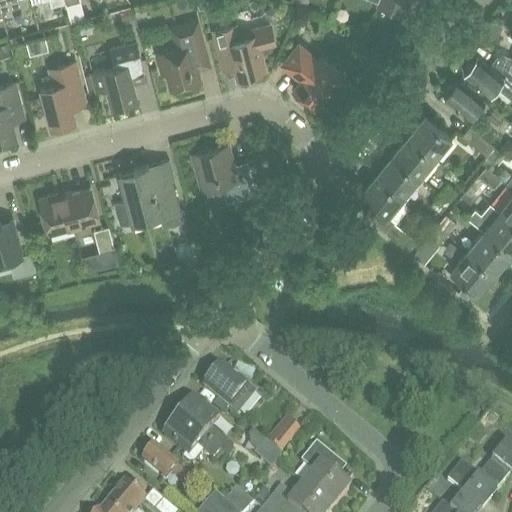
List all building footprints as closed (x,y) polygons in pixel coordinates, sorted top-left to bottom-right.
[(19,0),(0,0),(0,6),(1,11),(21,5),(19,0)] [(205,10),(205,0),(197,0),(201,11),(205,10)] [(378,0),(378,2),(377,4),(402,15),(408,0),(420,6),(422,0),(378,0)] [(133,18),(130,7),(119,10),(122,21),(123,20),(133,18)] [(511,18),(511,21),(511,23),(511,25),(510,29),(511,30),(511,56),(511,57),(499,51),(490,63),(511,80),(511,18)] [(162,72),(167,71),(172,86),(200,79),(197,67),(209,64),(197,20),(177,25),(180,38),(174,39),(176,48),(157,53),(162,72)] [(265,68),(261,54),(265,53),(271,46),(270,42),(275,41),(271,24),(253,29),(255,34),(240,38),(237,24),(213,30),(224,69),(235,66),(238,76),(265,68)] [(389,32),(380,44),(394,55),(403,44),(389,32)] [(11,56),(7,43),(0,44),(0,58),(2,58),(11,56)] [(138,45),(130,48),(129,43),(110,48),(115,65),(92,71),(93,73),(96,87),(97,89),(107,86),(112,105),(138,98),(134,83),(147,79),(138,45)] [(348,88),(338,80),(342,75),(320,57),(318,59),(299,44),(283,63),(297,75),(298,73),(303,77),(293,89),(315,107),(326,94),(337,102),(348,88)] [(511,80),(490,63),(489,64),(478,55),(473,61),(469,61),(466,65),(466,70),(464,72),(489,92),(496,83),(511,96),(511,80)] [(50,67),(55,84),(40,88),(51,127),(76,120),(71,102),(85,98),(75,61),(50,67)] [(96,87),(93,73),(85,75),(89,89),(96,87)] [(502,114),(459,78),(455,83),(450,84),(447,88),(447,91),(445,94),(470,115),(477,107),(496,122),(502,114)] [(0,140),(16,136),(11,116),(24,113),(16,81),(0,85),(0,140)] [(407,134),(435,157),(452,137),(424,113),(407,134)] [(495,145),(470,125),(461,136),(486,156),(495,145)] [(419,176),(435,157),(407,134),(391,153),(419,176)] [(228,144),(193,153),(202,188),(222,183),(227,202),(250,195),(255,188),(248,160),(233,164),(228,144)] [(403,196),(419,176),(391,153),(375,173),(403,196)] [(166,161),(121,173),(120,173),(126,199),(115,202),(116,202),(122,225),(134,221),(133,217),(146,214),(147,218),(160,215),(163,226),(182,221),(166,161)] [(278,165),(262,185),(270,192),(286,172),(278,165)] [(386,216),(403,196),(375,173),(358,193),(386,216)] [(487,182),(488,183),(495,188),(501,179),(494,173),(487,182)] [(470,185),(480,193),(488,183),(478,174),(470,185)] [(439,193),(449,201),(458,190),(448,182),(439,193)] [(471,204),(480,193),(470,185),(461,196),(471,204)] [(58,194),(40,198),(48,229),(72,223),(73,227),(99,220),(91,188),(59,196),(58,194)] [(441,211),(449,201),(439,193),(431,203),(441,211)] [(511,219),(511,194),(500,209),(511,219)] [(511,251),(511,219),(500,209),(491,202),(482,213),(475,208),(468,216),(484,229),(511,252),(511,251)] [(438,224),(447,232),(456,222),(446,214),(438,224)] [(0,261),(23,256),(13,219),(0,222),(0,261)] [(393,220),(385,230),(409,250),(417,240),(393,220)] [(439,243),(447,232),(438,224),(429,235),(439,243)] [(115,248),(109,227),(94,231),(99,252),(115,248)] [(495,272),(511,252),(484,229),(467,249),(495,272)] [(479,292),(495,272),(467,249),(451,269),(467,282),(459,291),(467,298),(475,288),(479,292)] [(223,365),(205,387),(229,407),(238,414),(255,392),(247,385),(223,365)] [(181,416),(221,449),(228,440),(213,427),(221,417),(196,397),(181,416)] [(213,458),(221,449),(181,416),(165,435),(186,452),(183,456),(186,459),(192,464),(202,452),(203,452),(204,450),(213,458)] [(299,430),(286,420),(268,442),(272,445),(280,452),(285,447),(299,430)] [(478,477),(498,492),(511,476),(511,445),(508,442),(507,441),(479,476),(478,477)] [(304,484),(334,509),(351,488),(327,470),(336,458),(317,443),(302,462),(315,472),(304,484)] [(272,445),(261,458),(273,467),(283,455),(280,452),(272,445)] [(145,456),(145,459),(144,461),(167,480),(173,473),(196,492),(203,484),(156,446),(150,453),(148,453),(145,456)] [(452,511),(482,511),(498,492),(478,477),(479,476),(462,463),(448,480),(465,494),(452,510),(451,511),(452,511)] [(108,505),(116,511),(136,511),(147,500),(126,483),(123,487),(120,487),(117,491),(117,494),(108,505)] [(297,511),(331,511),(334,509),(304,484),(295,496),(282,486),(267,505),(275,511),(291,511),(294,509),(297,511)] [(275,494),(265,486),(254,499),(264,507),(275,494)] [(227,498),(244,511),(252,501),(235,488),(227,498)] [(198,511),(243,511),(244,511),(227,498),(224,501),(215,493),(198,511)]
